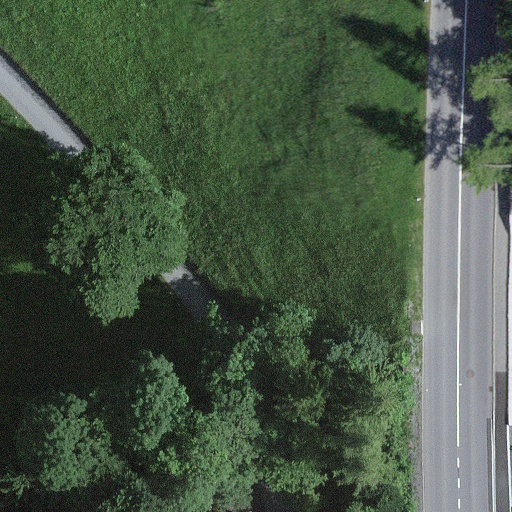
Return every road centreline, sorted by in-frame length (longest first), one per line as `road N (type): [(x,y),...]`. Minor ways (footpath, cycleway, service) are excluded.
road 1 (unclassified): [(275,511),(244,357),(221,312),(0,64)]
road 2 (secondary): [(460,511),(466,0)]
